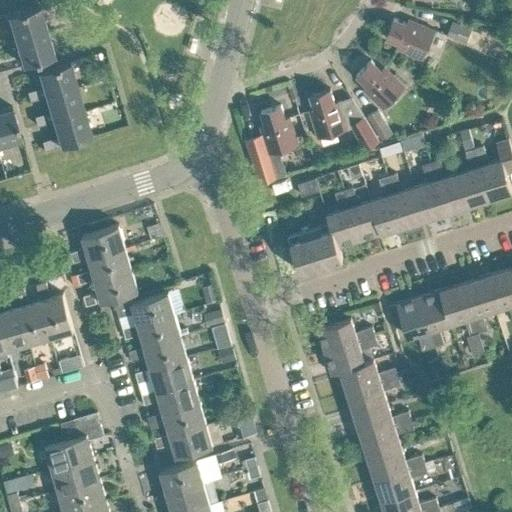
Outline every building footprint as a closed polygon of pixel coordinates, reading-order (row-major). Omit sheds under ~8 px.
[(15,38),(46,29),(38,4),(8,13),(15,38)] [(406,21),(393,16),(385,36),(398,41),(396,46),(422,57),(434,27),(408,16),(406,21)] [(466,40),(472,25),(448,16),(442,31),(466,40)] [(46,29),(15,38),(22,62),(53,53),(46,29)] [(381,67),(371,57),(356,73),(366,82),(362,86),(382,106),(404,83),(384,64),(381,67)] [(44,93),(76,84),(68,59),(37,69),(44,93)] [(52,118),(83,109),(76,84),(44,93),(52,118)] [(39,96),(37,86),(26,89),(28,99),(39,96)] [(319,134),(347,126),(339,98),(334,100),(330,87),(309,93),(314,106),(311,107),(319,134)] [(285,115),(281,102),(260,109),(265,122),(260,124),(264,138),(248,144),(259,180),(280,173),(272,149),(298,141),(290,114),(285,115)] [(0,107),(0,141),(20,136),(11,105),(0,107)] [(367,114),(381,138),(393,131),(378,107),(367,114)] [(83,109),(52,118),(59,143),(91,134),(83,109)] [(47,120),(44,110),(33,114),(36,123),(47,120)] [(379,139),(363,113),(351,121),(366,147),(379,139)] [(411,132),(400,135),(404,147),(414,143),(411,132)] [(55,144),(52,135),(40,138),(43,148),(55,144)] [(474,146),(490,196),(511,188),(511,186),(507,171),(511,169),(511,147),(508,135),(495,139),(501,156),(488,160),(483,143),(474,146)] [(399,137),(388,140),(390,150),(402,147),(399,137)] [(468,203),(490,196),(474,146),(465,149),(471,165),(458,170),(468,203)] [(468,203),(458,170),(445,174),(439,157),(431,159),(447,209),(468,203)] [(425,216),(447,209),(431,159),(422,162),(427,179),(414,183),(425,216)] [(351,175),(363,172),(359,160),(347,164),(351,175)] [(425,216),(414,183),(401,187),(396,170),(387,173),(403,223),(425,216)] [(381,230),(403,223),(387,173),(378,176),(384,193),(371,197),(381,230)] [(302,193),(319,188),(315,176),(298,181),(302,193)] [(275,191),(288,187),(286,178),(272,182),(275,191)] [(381,230),(371,197),(358,201),(353,184),(344,187),(360,237),(381,230)] [(338,244),(339,243),(360,237),(344,187),(335,190),(340,207),(326,211),(329,220),(330,220),(338,244)] [(343,255),(339,243),(338,244),(330,220),(329,220),(288,233),(300,269),(315,264),(317,272),(330,268),(327,260),(343,255)] [(89,255),(125,244),(119,222),(82,232),(89,255)] [(95,277),(132,266),(125,244),(89,255),(95,277)] [(75,258),(85,256),(82,246),(72,249),(75,258)] [(72,248),(66,249),(69,260),(75,258),(72,249),(72,248)] [(132,266),(95,277),(101,299),(138,288),(132,266)] [(511,316),(511,285),(506,266),(484,273),(495,306),(508,302),(511,316)] [(81,280),(92,278),(89,268),(78,271),(81,280)] [(482,310),(495,306),(484,273),(462,280),(478,330),(487,327),(482,310)] [(40,291),(50,288),(47,278),(37,281),(40,291)] [(469,333),(478,330),(462,280),(441,287),(451,320),(464,316),(469,333)] [(218,297),(214,281),(202,284),(206,300),(218,297)] [(18,298),(28,295),(25,285),(15,288),(18,298)] [(438,324),(451,320),(441,287),(419,294),(435,344),(444,341),(438,324)] [(168,289),(136,298),(135,294),(115,300),(119,314),(134,309),(138,322),(174,311),(168,289)] [(40,297),(51,334),(74,327),(63,290),(40,297)] [(88,302),(97,300),(94,290),(85,293),(88,302)] [(426,346),(435,344),(419,294),(396,301),(407,334),(421,329),(426,346)] [(29,340),(51,334),(40,297),(19,303),(29,340)] [(0,321),(7,347),(29,340),(19,303),(0,308),(0,321)] [(224,319),(221,306),(203,310),(206,323),(224,319)] [(144,343),(181,333),(174,311),(138,322),(144,343)] [(325,348),(375,332),(372,324),(355,329),(351,315),(318,326),(325,348)] [(225,320),(212,324),(215,335),(228,331),(225,320)] [(127,335),(137,333),(135,322),(124,326),(127,335)] [(365,359),(364,358),(361,346),(378,341),(375,332),(325,348),(332,371),(341,368),(341,367),(365,359)] [(150,365),(187,355),(181,333),(144,343),(150,365)] [(235,357),(232,344),(218,348),(221,361),(235,357)] [(157,387),(193,377),(187,355),(150,365),(157,387)] [(347,389),(397,373),(395,364),(378,369),(373,355),(364,358),(365,359),(341,367),(341,368),(347,389)] [(36,362),(40,377),(49,374),(45,360),(36,362)] [(27,378),(38,375),(35,363),(24,365),(27,378)] [(0,388),(14,385),(8,366),(0,367),(0,388)] [(139,380),(149,377),(147,367),(136,370),(139,380)] [(354,410),(387,400),(383,387),(400,382),(397,373),(347,389),(354,410)] [(163,409),(200,399),(193,377),(157,387),(163,409)] [(169,431),(206,420),(200,399),(163,409),(148,414),(151,426),(167,421),(169,431)] [(361,432),(411,416),(408,408),(391,413),(387,400),(354,410),(361,432)] [(52,466),(94,454),(88,437),(104,432),(97,409),(73,416),(78,434),(45,443),(52,466)] [(238,434),(257,429),(253,414),(234,419),(238,434)] [(368,454),(401,443),(397,431),(414,425),(411,416),(361,432),(368,454)] [(206,420),(169,431),(176,454),(213,443),(206,420)] [(158,445),(170,442),(167,431),(155,435),(158,445)] [(0,455),(14,451),(11,438),(0,441),(0,455)] [(375,476),(425,460),(422,451),(405,456),(401,443),(368,454),(375,476)] [(248,466),(258,463),(255,453),(245,456),(248,466)] [(58,488),(100,476),(94,454),(52,466),(58,488)] [(166,490),(212,476),(209,467),(201,469),(197,456),(160,467),(166,490)] [(382,497),(415,487),(411,474),(428,469),(425,460),(375,476),(382,497)] [(258,463),(248,466),(251,476),(261,473),(258,463)] [(6,489),(22,485),(19,474),(3,479),(6,489)] [(65,510),(106,498),(100,476),(58,488),(65,510)] [(173,511),(218,498),(212,476),(166,490),(173,511)] [(386,511),(411,511),(438,503),(436,495),(419,500),(415,487),(382,497),(386,511)] [(9,502),(19,499),(16,489),(6,492),(9,502)] [(260,510),(271,507),(268,497),(257,500),(260,510)] [(65,511),(110,511),(106,498),(65,510),(65,511)] [(172,511),(222,511),(218,498),(173,511),(172,511)] [(19,499),(9,502),(12,511),(22,509),(19,499)]
